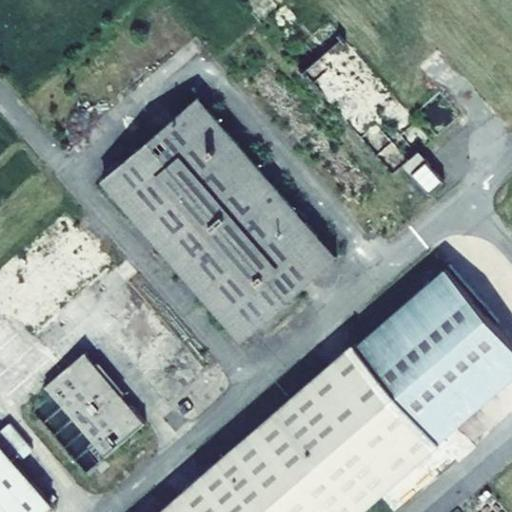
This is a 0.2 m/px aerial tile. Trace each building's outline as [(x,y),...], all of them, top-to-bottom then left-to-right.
[(331,48),(293,82),(397,197),(407,188),(415,197),(430,183),(422,175),(435,163),(331,48)] [(438,133),(458,113),(438,92),(418,111),(438,133)] [(202,121),(108,204),(248,361),(342,278),(202,121)] [(0,299),(0,305),(48,360),(122,294),(71,237),(0,299)] [(366,511),(511,382),(511,352),(439,270),(166,511),(366,511)] [(103,386),(72,414),(124,471),(155,443),(103,386)] [(0,423),(0,511),(74,511),(76,511),(0,423)]
